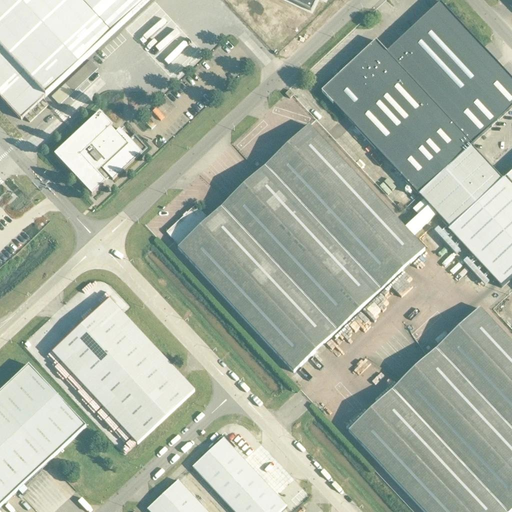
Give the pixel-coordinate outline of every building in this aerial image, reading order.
[(0,0),(0,97),(21,120),(25,117),(30,123),(49,106),(43,100),(150,0),(0,0)] [(287,0),(311,11),(316,0),(287,0)] [(362,54),(322,92),(416,194),(418,196),(419,197),(418,197),(418,198),(419,197),(423,201),(428,207),(419,216),(405,229),(413,237),(436,216),(449,230),(448,232),(502,289),(511,279),(511,172),(505,179),(504,180),(503,179),(502,180),(472,147),(473,147),(472,146),(499,120),(511,108),(511,80),(501,68),(494,61),(441,3),(440,3),(416,26),(387,53),(376,42),(367,50),(366,49),(363,51),(362,52),(362,53),(362,54)] [(69,81),(52,97),(59,105),(77,89),(69,81)] [(290,99),(293,96),(294,96),(289,91),(285,95),(290,99)] [(113,127),(100,113),(55,156),(92,196),(106,183),(105,182),(110,178),(113,181),(148,149),(135,135),(129,140),(120,129),(115,134),(110,130),(113,127)] [(196,206),(167,233),(180,248),(178,249),(294,374),(416,260),(425,251),(413,237),(405,229),(309,126),(209,220),(196,206)] [(195,392),(174,370),(110,301),(52,354),(137,445),(195,392)] [(510,511),(511,511),(511,343),(486,316),(480,309),(349,432),(423,511),(510,511)] [(29,366),(0,393),(0,508),(86,428),(29,366)] [(224,440),(193,468),(233,511),(281,511),(287,507),(224,440)] [(148,511),(206,511),(178,482),(148,511)]
